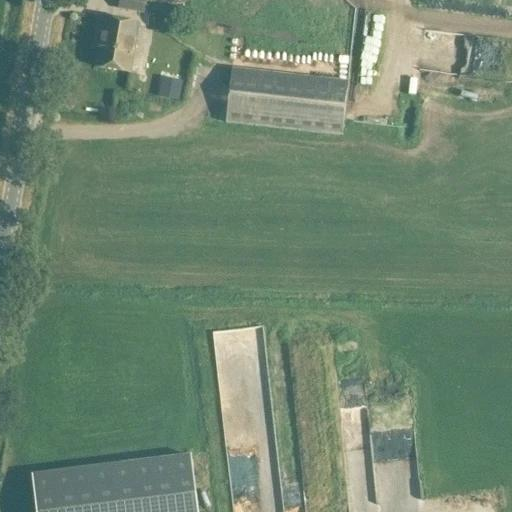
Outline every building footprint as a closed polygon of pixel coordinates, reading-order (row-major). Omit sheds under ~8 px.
[(121,0),(120,9),(139,12),(143,13),(145,0),(121,0)] [(76,65),(91,66),(95,17),(79,16),(76,65)] [(96,68),(116,72),(130,74),(138,27),(99,20),(96,37),(102,38),(96,68)] [(181,41),(195,50),(204,35),(190,26),(181,41)] [(226,122),(343,135),(349,83),(232,70),(226,122)] [(164,81),(160,97),(178,101),(182,85),(164,81)] [(32,477),(36,511),(198,511),(191,457),(32,477)]
